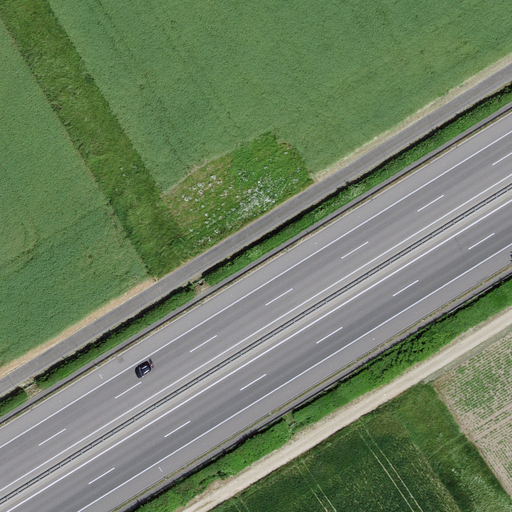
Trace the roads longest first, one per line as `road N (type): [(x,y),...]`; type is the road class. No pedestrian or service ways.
road 1 (track): [(0,385),(511,68)]
road 2 (motorway): [(511,152),(0,469)]
road 3 (motorway): [(43,511),(511,222)]
road 4 (track): [(511,316),(193,511)]
